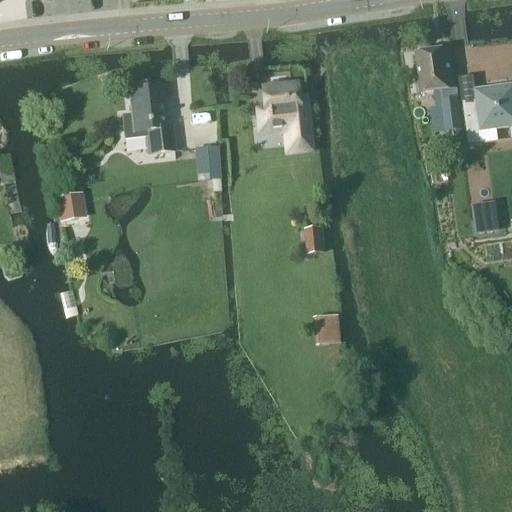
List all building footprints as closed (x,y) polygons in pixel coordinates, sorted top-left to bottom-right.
[(421,96),(452,92),(447,52),(416,56),(421,96)] [(476,103),(463,105),(469,147),(481,146),(480,134),(510,130),(511,142),(511,141),(511,86),(474,92),(476,102),(476,103)] [(264,108),(255,109),(258,138),(283,135),(284,142),(310,140),(308,120),(306,100),(298,100),(297,87),(263,90),(264,108)] [(166,130),(162,89),(129,93),(131,115),(121,116),(123,137),(127,140),(146,138),(147,156),(174,153),(171,129),(166,130)] [(458,98),(442,99),(445,133),(461,131),(458,98)] [(205,183),(222,181),(219,148),(202,150),(205,183)] [(76,222),(72,197),(56,200),(60,224),(76,222)] [(495,204),(472,207),(477,237),(499,233),(495,204)] [(320,230),(306,232),(309,255),(322,254),(320,230)] [(317,320),(319,334),(328,333),(329,345),(340,344),(337,318),(317,320)]
